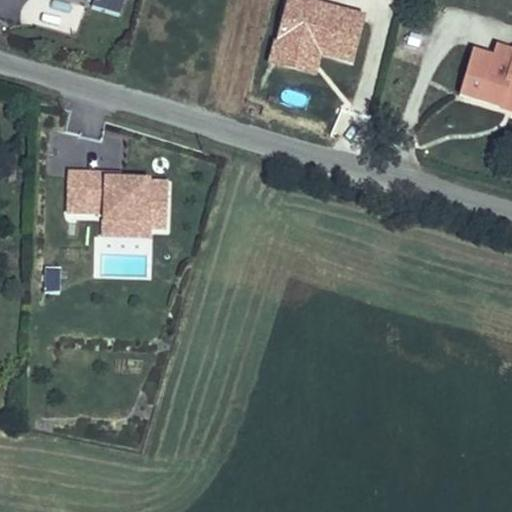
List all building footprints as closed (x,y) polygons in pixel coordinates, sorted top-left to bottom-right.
[(91,9),(120,17),(125,0),(88,0),(93,1),(91,9)] [(509,62),(511,51),(511,50),(497,47),(493,58),(509,62)] [(472,51),(459,98),(503,112),(510,88),(511,88),(511,51),(509,62),(493,58),(472,51)] [(511,88),(510,88),(503,112),(511,114),(511,88)] [(122,173),(66,171),(64,221),(98,221),(98,240),(151,241),(151,233),(169,232),(170,182),(151,183),(151,181),(122,180),(122,173)] [(44,267),(43,294),(60,295),(61,268),(44,267)]
